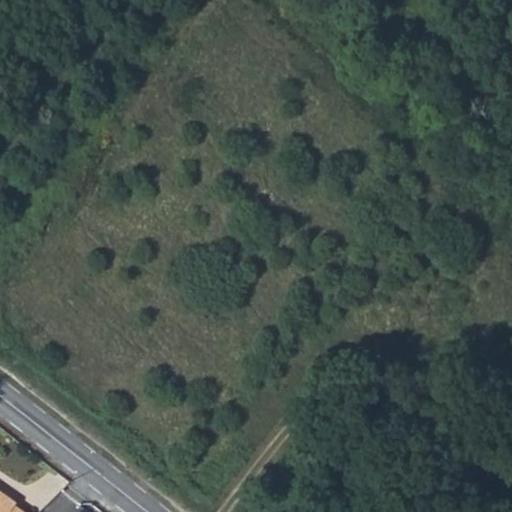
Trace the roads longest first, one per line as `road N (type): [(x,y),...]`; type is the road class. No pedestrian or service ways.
road 1 (track): [(0,284),(214,0)]
road 2 (secondary): [(147,511),(0,398)]
